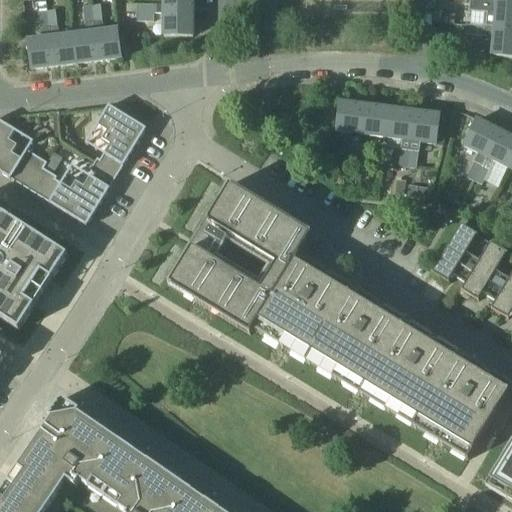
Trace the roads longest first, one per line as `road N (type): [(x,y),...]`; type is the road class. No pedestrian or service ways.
road 1 (residential): [(191,130),(351,230),(383,280),(511,356)]
road 2 (residential): [(191,130),(44,363)]
road 3 (residential): [(256,511),(44,363)]
road 4 (residential): [(190,79),(0,103)]
road 5 (residential): [(413,67),(223,76)]
